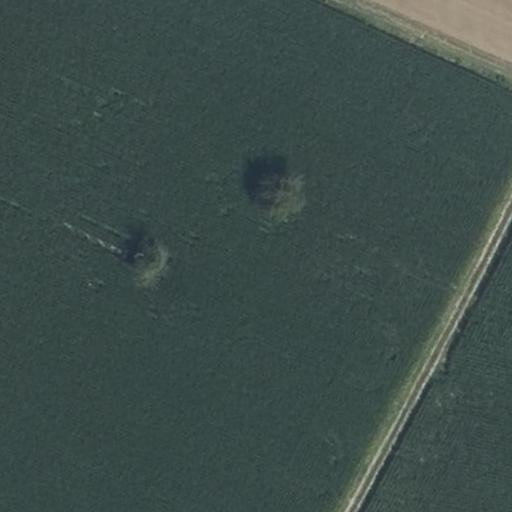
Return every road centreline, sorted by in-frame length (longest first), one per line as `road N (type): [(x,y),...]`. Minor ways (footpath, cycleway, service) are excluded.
road 1 (track): [(511,210),(350,511)]
road 2 (track): [(511,76),(330,0)]
